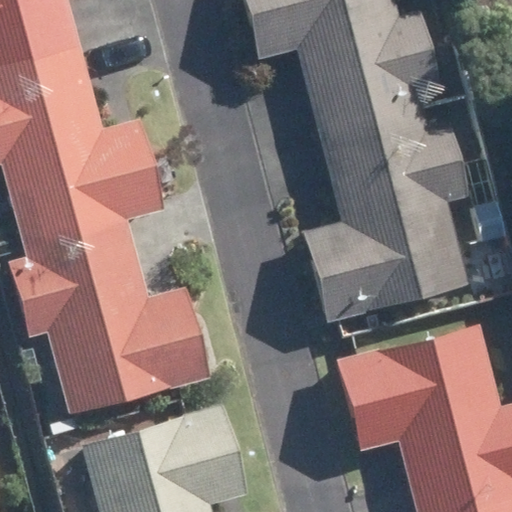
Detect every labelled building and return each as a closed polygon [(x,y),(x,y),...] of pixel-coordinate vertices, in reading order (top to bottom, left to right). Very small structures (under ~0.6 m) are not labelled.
[(0,0),(0,59),(70,40),(59,0),(0,0)] [(412,86),(435,81),(416,8),(394,14),(390,0),(240,0),(255,54),(291,44),(313,131),(417,104),(412,86)] [(96,131),(70,40),(0,59),(0,183),(16,238),(154,199),(132,121),(96,131)] [(440,196),(463,191),(444,119),(422,125),(417,104),(313,131),(337,218),(300,228),(324,319),(462,281),(440,196)] [(141,299),(121,223),(158,214),(154,199),(16,238),(22,262),(0,267),(0,278),(17,341),(44,334),(67,419),(203,382),(177,289),(141,299)] [(500,231),(492,199),(468,204),(477,237),(500,231)] [(456,511),(511,498),(511,401),(495,406),(475,321),(329,357),(352,449),(394,438),(411,511),(456,511)] [(80,450),(95,511),(205,511),(205,510),(241,501),(218,414),(80,450)] [(511,511),(511,498),(456,511),(511,511)]
